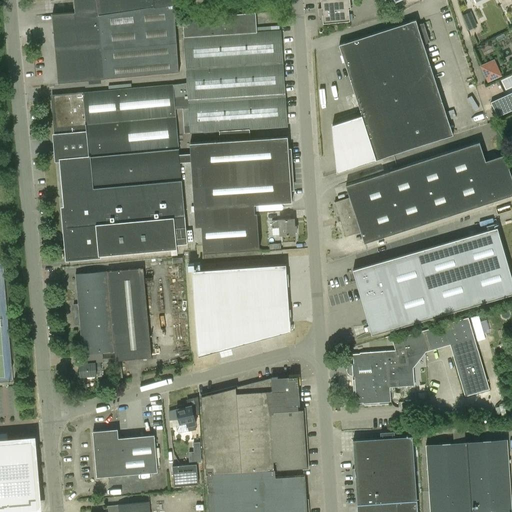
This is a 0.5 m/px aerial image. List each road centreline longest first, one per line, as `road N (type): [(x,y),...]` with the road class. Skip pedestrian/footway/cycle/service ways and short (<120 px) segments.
road 1 (unclassified): [(46,419),(10,0)]
road 2 (unclassified): [(320,348),(300,0)]
road 3 (unclassified): [(46,419),(320,348)]
road 4 (unknown): [(303,49),(424,14),(435,22),(464,96)]
road 5 (unclassified): [(330,511),(320,348)]
